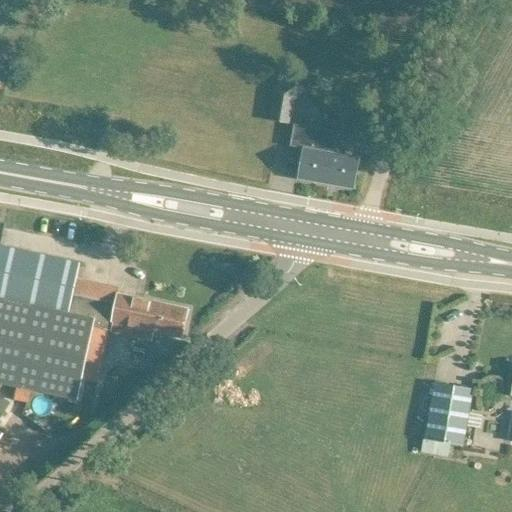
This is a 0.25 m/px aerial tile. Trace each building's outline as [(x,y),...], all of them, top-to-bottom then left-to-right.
[(290,125),(292,113),(272,109),(269,121),(290,125)] [(363,137),(366,116),(353,114),(350,135),(363,137)] [(354,189),(357,169),(359,159),(333,155),(337,132),(294,125),(294,127),(290,147),(304,149),(298,179),(354,189)] [(0,382),(77,398),(92,327),(104,330),(152,341),(154,332),(182,338),(188,310),(118,295),(116,304),(73,295),(80,264),(0,246),(0,382)] [(428,428),(426,439),(434,441),(452,444),(463,446),(465,436),(465,435),(470,409),(473,390),(435,383),(432,403),(428,428)] [(31,390),(17,387),(15,399),(28,402),(31,390)]
